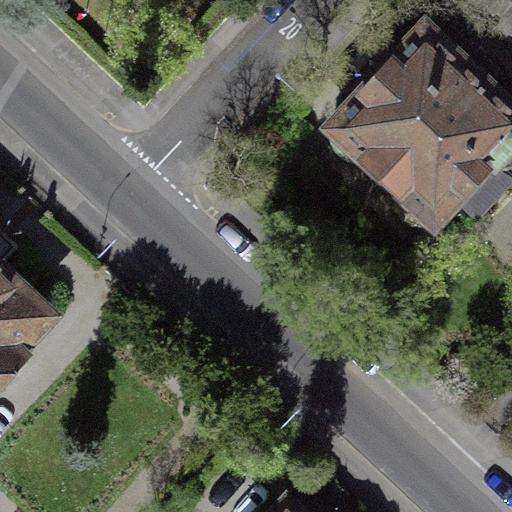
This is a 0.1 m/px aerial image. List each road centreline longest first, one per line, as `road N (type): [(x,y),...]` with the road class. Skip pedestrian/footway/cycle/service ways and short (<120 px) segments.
road 1 (tertiary): [(129,196),(459,511)]
road 2 (residential): [(311,0),(129,196)]
road 3 (tertiary): [(0,74),(129,196)]
